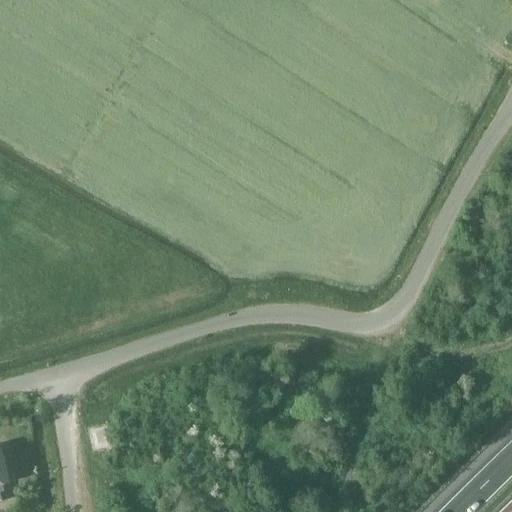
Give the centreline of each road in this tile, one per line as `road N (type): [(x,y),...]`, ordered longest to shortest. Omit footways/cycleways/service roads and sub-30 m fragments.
road 1 (unclassified): [(56,373),(242,314),(362,324),(387,315),(408,295),(479,155),(511,109)]
road 2 (unclassified): [(56,373),(70,511)]
